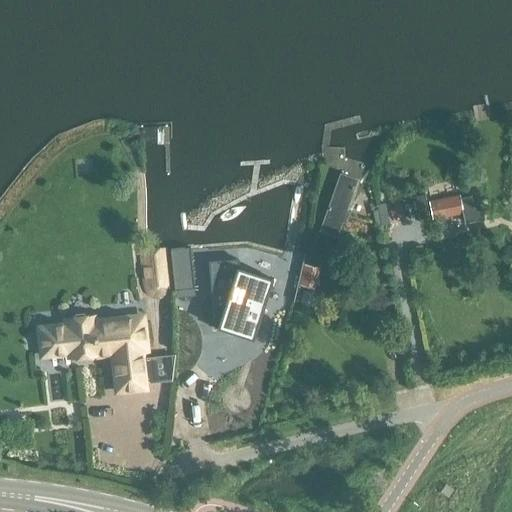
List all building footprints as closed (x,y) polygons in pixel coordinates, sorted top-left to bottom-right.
[(340,172),(319,231),(337,237),(342,222),(346,223),(350,211),(347,210),(358,179),(340,172)] [(419,195),(421,214),(431,213),(428,194),(419,195)] [(466,195),(429,202),(433,218),(463,212),(465,222),(484,218),(481,204),(469,206),(466,195)] [(385,203),(376,205),(377,210),(381,224),(389,222),(385,203)] [(172,286),(168,246),(138,249),(141,277),(142,285),(145,292),(150,297),(159,298),(166,296),(171,291),(172,286)] [(190,247),(185,248),(170,249),(174,290),(194,288),(190,247)] [(238,258),(209,260),(210,268),(209,268),(210,283),(213,328),(218,327),(253,339),(269,287),(272,278),(239,267),(238,258)] [(304,264),(299,284),(314,288),(319,268),(304,264)] [(114,352),(115,364),(118,390),(145,387),(140,349),(146,349),(143,322),(118,325),(118,319),(94,322),(93,316),(66,319),(67,325),(39,328),(42,355),(70,352),(71,357),(114,352)] [(235,366),(237,340),(210,339),(209,365),(235,366)]
